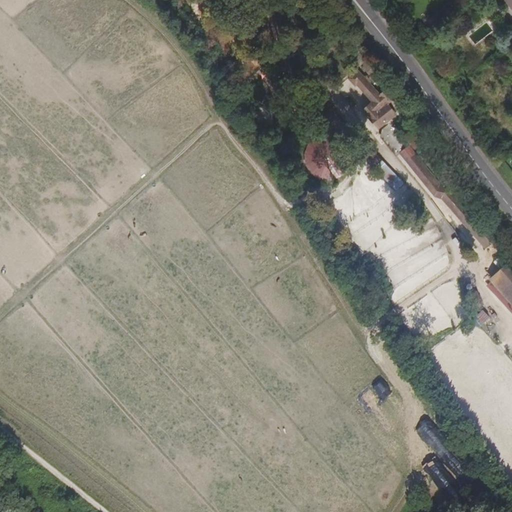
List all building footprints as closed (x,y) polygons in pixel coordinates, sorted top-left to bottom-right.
[(401,91),(391,79),(383,86),(364,66),(354,73),(361,81),(363,80),(377,97),(367,105),(381,120),(398,106),(393,99),(401,91)] [(415,133),(397,111),(388,121),(407,143),(440,182),(448,184),(488,232),(485,235),(491,240),(500,233),(451,175),(446,175),(413,135),(415,133)] [(407,143),(388,121),(385,129),(401,148),(407,143)] [(339,179),(354,160),(323,136),(303,161),(329,181),(334,175),(339,179)] [(511,260),(495,274),(511,293),(511,260)] [(498,315),(494,309),(480,319),(485,326),(498,315)]
